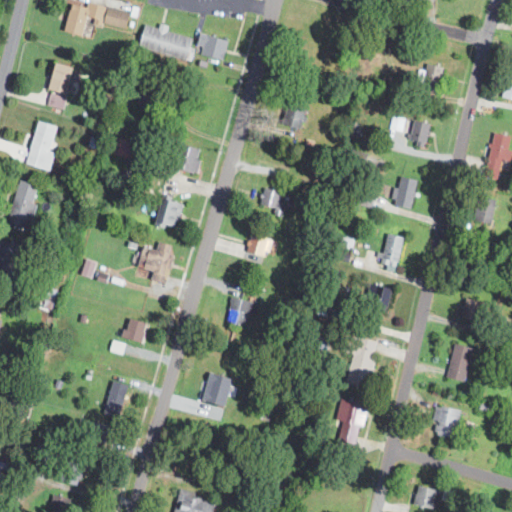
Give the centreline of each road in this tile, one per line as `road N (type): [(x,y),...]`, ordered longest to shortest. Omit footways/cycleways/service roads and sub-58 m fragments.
road 1 (residential): [(132,511),(274,0)]
road 2 (residential): [(377,511),(498,0)]
road 3 (residential): [(486,39),(337,0)]
road 4 (residential): [(511,484),(391,450)]
